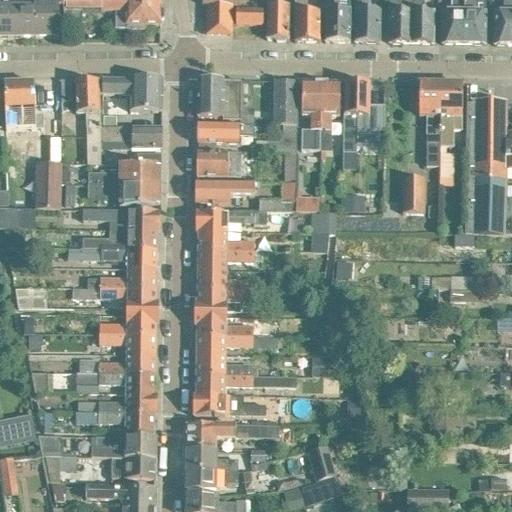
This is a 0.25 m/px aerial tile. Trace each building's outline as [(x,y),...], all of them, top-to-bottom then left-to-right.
[(0,0),(0,39),(12,39),(11,0),(0,0)] [(36,39),(35,0),(11,0),(12,39),(36,39)] [(59,13),(64,13),(63,0),(35,0),(36,39),(60,39),(59,13)] [(105,0),(63,0),(64,13),(64,16),(103,16),(103,14),(116,14),(116,31),(145,32),(145,27),(161,28),(161,23),(164,21),(164,13),(161,11),(161,0),(126,0),(127,1),(105,0)] [(281,0),(267,0),(267,42),(289,42),(289,8),(282,7),(281,0)] [(320,45),(320,25),(320,14),(308,14),(307,0),(295,0),(295,44),(320,45)] [(350,45),(351,25),(351,12),(337,12),(336,0),(325,0),(325,45),(350,45)] [(368,13),(367,0),(354,0),(354,45),(380,46),(381,13),(368,13)] [(411,13),(411,0),(399,0),(399,13),(390,13),(390,46),(411,46),(412,13),(411,13)] [(424,13),(424,0),(411,0),(411,13),(412,13),(411,46),(433,47),(433,14),(424,13)] [(463,47),(464,0),(451,0),(451,14),(443,14),(442,47),(463,47)] [(485,47),(485,27),(485,0),(464,0),(463,47),(485,47)] [(511,47),(511,0),(504,0),(504,14),(495,14),(494,47),(511,47)] [(233,20),(233,7),(207,7),(207,20),(233,20)] [(237,12),(237,27),(263,28),(263,12),(237,12)] [(232,37),(233,20),(207,20),(206,37),(232,37)] [(102,81),(102,83),(102,98),(113,98),(130,98),(130,114),(162,114),(163,86),(159,82),(102,81)] [(72,104),(72,85),(72,83),(61,83),(62,104),(72,104)] [(241,104),(241,84),(224,84),(224,83),(201,83),(198,86),(198,120),(223,120),(223,123),(241,123),(241,104)] [(36,111),(34,84),(5,85),(6,114),(21,113),(22,125),(35,124),(35,111),(36,111)] [(102,115),(100,84),(75,85),(77,117),(87,116),(88,140),(88,168),(101,168),(101,153),(102,145),(102,129),(102,115)] [(296,128),(296,84),(275,84),(274,128),(284,128),(296,128)] [(320,153),(321,85),(303,84),(302,118),(310,118),(309,153),(320,153)] [(340,118),(340,85),(321,85),(320,153),(330,153),(331,118),(340,118)] [(370,97),(370,86),(345,85),(343,179),(360,179),(360,169),(356,169),(357,124),(384,125),(385,98),(370,97)] [(440,150),(441,87),(420,86),(420,119),(426,119),(426,169),(440,169),(440,150)] [(462,133),(462,120),(463,87),(441,87),(440,150),(447,150),(454,150),(454,133),(462,133)] [(113,129),(113,98),(102,98),(102,115),(102,129),(113,129)] [(508,173),(507,135),(507,103),(475,103),(475,106),(467,106),(466,238),(511,238),(511,200),(507,200),(508,173)] [(254,138),(254,129),(254,128),(198,127),(197,146),(240,146),(240,138),(254,138)] [(297,157),(297,150),(298,128),(296,128),(284,128),(284,138),(280,144),(257,144),(251,150),(251,156),(286,157),(297,157)] [(162,130),(113,129),(102,129),(102,145),(132,145),(132,152),(162,152),(162,130)] [(453,157),(447,156),(447,150),(440,150),(440,169),(439,187),(451,187),(451,180),(453,180),(453,157)] [(242,155),(217,155),(197,155),(197,180),(241,181),(242,155)] [(161,168),(161,156),(137,156),(137,167),(161,168)] [(297,186),(297,166),(297,157),(286,157),(285,186),(297,186)] [(60,213),(61,188),(61,167),(36,166),(35,212),(60,213)] [(71,167),(61,167),(61,188),(71,188),(71,167)] [(161,189),(161,168),(137,167),(120,167),(120,176),(89,176),(89,188),(161,189)] [(402,181),(402,217),(409,217),(409,223),(423,223),(423,218),(424,218),(424,181),(402,181)] [(254,186),(217,185),(197,185),(196,207),(230,207),(230,199),(254,200),(254,186)] [(160,210),(161,189),(89,188),(88,200),(120,201),(120,209),(160,210)] [(296,194),(296,205),(296,216),(311,216),(319,216),(320,201),(302,200),(302,194),(296,194)] [(345,203),(344,216),(366,216),(366,203),(345,203)] [(296,216),(296,205),(259,204),(259,215),(296,216)] [(20,232),(20,212),(0,212),(0,231),(4,232),(20,232)] [(160,234),(160,214),(83,213),(83,224),(110,224),(110,233),(158,234),(160,234)] [(267,216),(196,215),(196,235),(198,235),(228,235),(228,225),(267,226),(267,216)] [(26,252),(26,232),(20,232),(4,232),(7,251),(26,252)] [(158,254),(158,234),(110,233),(110,243),(83,242),(83,253),(158,254)] [(228,244),(228,235),(198,235),(198,255),(254,256),(254,244),(228,244)] [(311,255),(328,255),(328,237),(312,237),(311,255)] [(475,250),(476,238),(466,238),(456,237),(455,249),(475,250)] [(157,274),(158,254),(83,253),(83,263),(127,264),(127,273),(157,274)] [(254,265),(254,256),(198,255),(198,274),(227,275),(227,265),(254,265)] [(338,267),(338,283),(355,283),(356,267),(338,267)] [(157,294),(157,274),(127,273),(127,282),(95,281),(95,291),(100,291),(100,293),(157,294)] [(227,283),(227,275),(198,274),(197,293),(253,294),(253,284),(227,283)] [(479,281),(459,281),(432,280),(432,292),(438,292),(478,293),(479,281)] [(157,304),(157,294),(100,293),(100,291),(95,291),(77,291),(77,292),(73,292),(73,302),(127,303),(126,316),(159,316),(159,304),(157,304)] [(19,311),(48,311),(48,292),(16,292),(19,311)] [(478,305),(478,294),(478,293),(438,292),(438,305),(478,305)] [(195,305),(195,316),(227,317),(227,304),(253,304),(253,294),(197,293),(197,305),(195,305)] [(100,327),(100,338),(156,339),(156,328),(159,328),(159,316),(126,316),(126,328),(100,327)] [(227,317),(195,316),(195,328),(197,328),(197,341),(253,342),(265,342),(277,342),(277,340),(278,340),(279,330),(273,330),(273,329),(253,330),(226,330),(227,317)] [(307,343),(317,343),(333,343),(326,321),(307,321),(307,343)] [(126,359),(156,359),(156,339),(100,338),(100,348),(126,349),(126,359)] [(277,351),(277,342),(197,341),(196,360),(226,360),(226,350),(277,351)] [(318,361),(321,361),(339,361),(333,343),(317,343),(317,354),(318,354),(318,361)] [(466,358),(479,359),(479,350),(467,350),(466,358)] [(156,379),(156,359),(126,359),(125,368),(100,367),(100,363),(80,363),(80,375),(99,375),(99,377),(156,379)] [(226,369),(226,360),(196,360),(196,378),(252,379),(252,369),(226,369)] [(339,380),(339,361),(321,361),(321,380),(339,380)] [(48,377),(33,376),(36,396),(48,396),(48,377)] [(511,376),(493,376),(492,384),(500,384),(500,389),(511,389),(511,376)] [(155,397),(156,379),(99,377),(99,388),(125,388),(125,398),(155,397)] [(297,380),(277,380),(252,379),(196,378),(196,398),(225,398),(225,390),(297,391),(297,380)] [(158,397),(155,397),(125,398),(125,406),(78,406),(78,417),(99,417),(155,418),(157,418),(158,397)] [(225,398),(196,398),(194,398),(193,418),(266,420),(266,408),(244,408),(244,399),(225,398)] [(362,403),(349,403),(349,421),(362,421),(362,403)] [(155,437),(155,418),(99,417),(78,417),(77,427),(125,428),(125,437),(155,437)] [(32,419),(0,424),(0,442),(35,436),(32,419)] [(462,421),(437,421),(436,440),(462,440),(462,421)] [(280,429),(260,429),(187,427),(187,450),(216,450),(216,440),(280,441),(280,429)] [(374,438),(385,465),(392,465),(392,449),(387,449),(386,438),(374,438)] [(62,439),(60,439),(37,439),(42,460),(71,460),(71,455),(62,455),(62,439)] [(157,441),(155,441),(92,440),(91,460),(112,461),(157,462),(157,441)] [(328,451),(309,455),(317,485),(336,480),(328,451)] [(217,454),(207,454),(187,453),(187,473),(227,474),(227,476),(238,476),(238,463),(216,462),(217,454)] [(251,464),(265,464),(265,453),(250,453),(251,464)] [(78,460),(71,460),(42,460),(45,485),(60,485),(60,474),(78,474),(78,460)] [(1,463),(6,499),(19,497),(14,461),(1,463)] [(156,483),(157,462),(112,461),(112,482),(156,483)] [(253,475),(272,471),(271,463),(251,468),(253,475)] [(237,486),(238,476),(227,476),(227,474),(187,473),(186,494),(216,494),(216,486),(237,486)] [(337,480),(301,492),(307,510),(343,499),(337,480)] [(491,481),(491,492),(507,492),(507,481),(491,481)] [(284,485),(286,492),(297,489),(295,482),(284,485)] [(122,510),(156,510),(156,490),(136,490),(87,489),(86,501),(103,501),(103,508),(122,508),(122,510)] [(301,492),(301,490),(286,494),(290,511),(297,511),(306,509),(301,492)] [(407,511),(448,511),(449,493),(408,492),(407,511)] [(250,511),(250,504),(246,504),(237,504),(237,506),(218,506),(218,499),(206,499),(186,498),(185,511),(250,511)]
